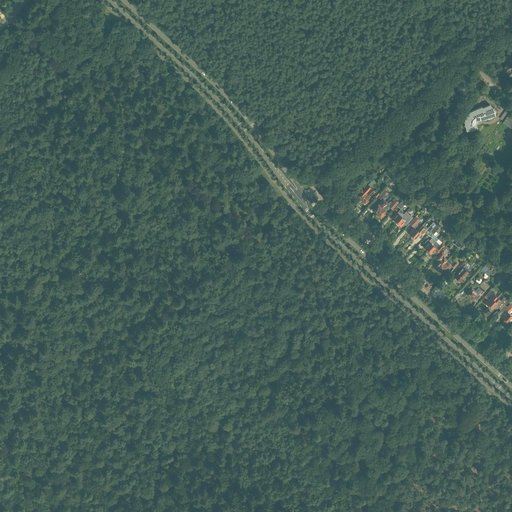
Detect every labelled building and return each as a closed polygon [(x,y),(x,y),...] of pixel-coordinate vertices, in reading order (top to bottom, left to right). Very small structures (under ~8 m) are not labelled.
[(511,66),(511,67),(509,63),(503,69),(507,74),(508,73),(511,76),(511,75),(511,66)] [(496,111),(490,104),(483,107),(482,106),(471,111),(469,113),(467,115),(466,117),(466,118),(465,119),(465,120),(465,123),(466,126),(467,128),(466,128),(467,131),(469,131),(471,131),(473,130),(475,130),(476,130),(477,128),(477,127),(476,124),(475,123),(475,122),(476,120),(477,120),(478,120),(480,120),(481,120),(483,119),(484,119),(486,119),(488,118),(492,117),(495,115),(495,112),(496,111)] [(387,170),(391,174),(394,177),(398,173),(391,166),(387,170)] [(371,188),(376,182),(373,180),(368,185),(364,182),(357,190),(358,191),(356,194),(358,196),(358,197),(359,198),(360,198),(361,199),(366,193),(371,188)] [(377,213),(382,207),(387,202),(383,199),(388,193),(386,191),(389,188),(387,186),(384,189),(385,189),(378,197),(380,199),(374,205),(371,208),(374,210),(374,211),(375,213),(376,212),(377,213)] [(366,193),(361,199),(361,200),(363,201),(363,202),(364,201),(366,204),(369,200),(367,199),(373,192),(374,193),(375,192),(373,190),(371,188),(366,193)] [(392,218),(396,222),(403,214),(402,213),(403,212),(403,211),(401,209),(405,204),(408,201),(405,197),(401,202),(398,206),(401,209),(396,214),(395,214),(392,218)] [(399,202),(395,199),(392,202),(391,201),(390,201),(388,203),(387,202),(382,207),(377,213),(377,214),(379,216),(382,218),(384,215),(383,213),(389,206),(393,210),(399,202)] [(403,214),(396,222),(401,226),(404,223),(406,225),(413,218),(413,217),(411,215),(410,216),(406,212),(404,214),(403,214)] [(412,226),(413,227),(416,223),(417,224),(420,220),(416,216),(409,223),(412,226)] [(421,234),(424,231),(428,235),(428,234),(436,225),(437,225),(433,222),(428,228),(423,224),(420,228),(412,236),(415,239),(418,237),(419,238),(422,234),(421,234)] [(418,225),(417,224),(416,223),(413,227),(410,229),(411,230),(409,233),(412,236),(420,228),(417,226),(418,225)] [(423,247),(428,251),(436,241),(438,239),(433,234),(439,228),(436,225),(428,234),(432,238),(429,241),(428,239),(425,242),(426,243),(423,247)] [(458,241),(461,244),(464,242),(465,240),(467,238),(464,235),(461,237),(458,241)] [(436,241),(428,251),(431,253),(435,250),(438,253),(445,245),(438,239),(436,241)] [(464,242),(461,244),(459,246),(463,250),(468,243),(465,240),(464,242)] [(442,251),(435,259),(439,262),(438,263),(437,263),(436,264),(436,265),(436,266),(437,266),(436,267),(437,268),(438,268),(439,268),(439,269),(444,263),(447,260),(445,257),(443,256),(444,255),(445,254),(444,253),(442,251)] [(444,263),(439,269),(440,269),(440,270),(441,271),(442,271),(442,272),(450,264),(454,267),(454,268),(455,267),(458,264),(459,263),(458,263),(454,259),(454,260),(453,261),(449,258),(447,260),(444,263)] [(492,265),(488,261),(481,269),(485,273),(492,265)] [(460,280),(461,281),(469,272),(470,270),(465,265),(463,267),(459,270),(460,271),(455,277),(456,277),(455,278),(455,279),(456,280),(457,281),(458,281),(459,281),(460,280)] [(499,280),(504,274),(501,272),(496,278),(499,280)] [(504,274),(499,280),(504,284),(509,279),(504,274)] [(470,289),(466,293),(467,294),(467,295),(468,296),(469,296),(470,296),(475,290),(477,288),(479,285),(475,282),(473,284),(471,282),(467,287),(470,289)] [(475,290),(470,296),(470,297),(472,299),(473,299),(475,297),(478,300),(486,291),(479,285),(477,288),(475,290)] [(493,293),(490,290),(484,297),(487,299),(485,302),(487,303),(486,305),(488,306),(489,305),(489,306),(497,297),(493,293)] [(497,297),(489,306),(493,309),(495,306),(497,307),(497,306),(500,309),(507,301),(503,297),(501,300),(497,297)] [(502,317),(505,320),(511,312),(511,305),(510,304),(506,308),(504,306),(502,308),(504,310),(503,311),(504,312),(503,313),(504,314),(502,317)]
